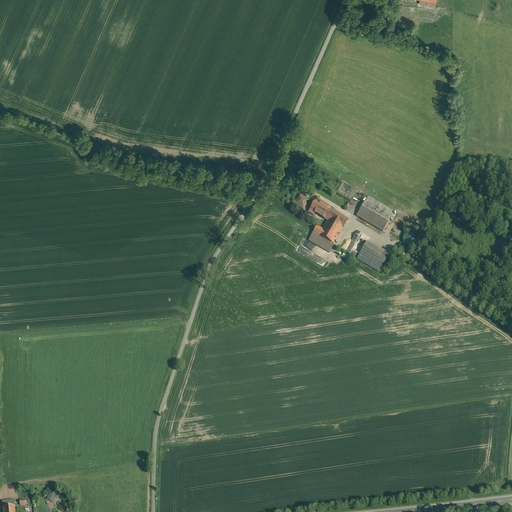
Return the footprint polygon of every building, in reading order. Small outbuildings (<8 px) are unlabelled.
[(308,201),(300,196),(295,204),(303,209),(308,201)] [(394,213),(368,197),(357,216),(383,232),(394,213)] [(348,220),(334,211),(315,200),(308,212),(313,215),(315,213),(328,221),(323,230),(317,226),(313,233),(334,245),(343,230),(348,220)] [(350,254),(359,232),(356,230),(347,252),(350,254)] [(334,245),(313,233),(309,240),(329,252),(334,245)] [(409,233),(408,233),(407,233),(406,234),(405,235),(404,235),(404,236),(403,237),(403,238),(403,239),(403,240),(403,241),(403,242),(404,243),(405,244),(405,245),(406,245),(407,245),(408,246),(409,246),(411,246),(412,246),(412,245),(413,245),(414,244),(414,243),(415,243),(415,242),(416,241),(416,240),(416,239),(416,238),(415,237),(415,236),(414,235),(413,235),(413,234),(412,234),(411,233),(410,233),(409,233)] [(389,255),(367,242),(357,259),(379,272),(389,255)] [(49,492),(46,500),(52,502),(55,494),(49,492)]
